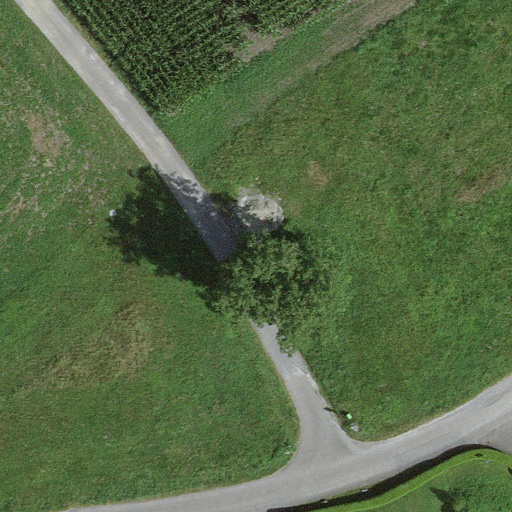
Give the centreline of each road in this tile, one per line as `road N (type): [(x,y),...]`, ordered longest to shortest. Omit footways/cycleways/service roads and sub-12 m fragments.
road 1 (track): [(34,0),(236,246),(345,471)]
road 2 (residential): [(511,396),(395,457),(182,511)]
